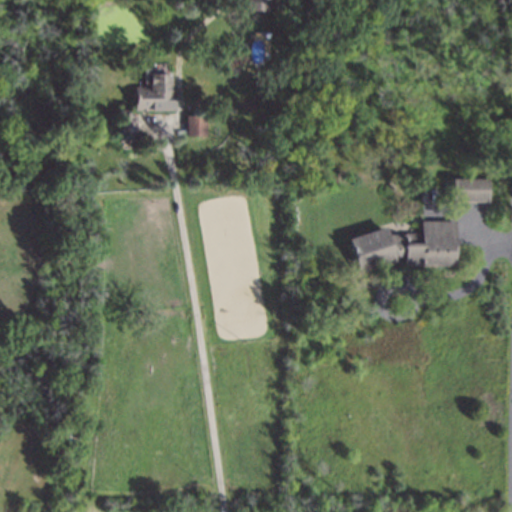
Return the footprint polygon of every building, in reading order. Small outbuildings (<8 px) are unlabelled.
[(245,0),(245,10),(271,13),(270,0),(245,0)] [(173,111),(173,68),(144,69),(144,86),(134,86),(134,111),(173,111)] [(119,143),(136,142),(134,115),(128,115),(127,109),(117,110),(119,143)] [(185,115),(186,136),(206,136),(205,115),(185,115)] [(449,180),(448,203),(487,204),(488,180),(449,180)] [(453,222),(453,267),(402,266),(402,258),(392,259),(395,263),(358,276),(345,240),(383,228),(385,235),(419,234),(419,221),(453,222)]
